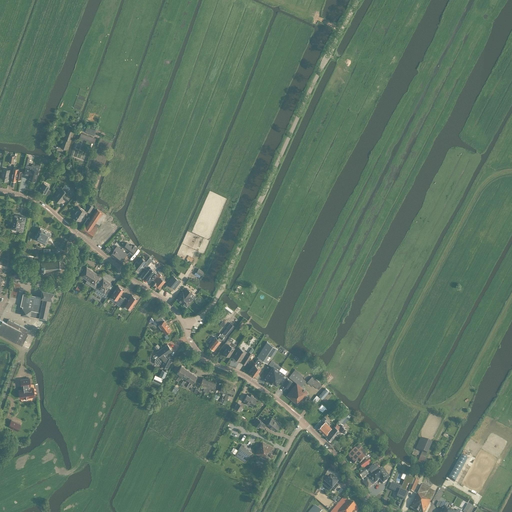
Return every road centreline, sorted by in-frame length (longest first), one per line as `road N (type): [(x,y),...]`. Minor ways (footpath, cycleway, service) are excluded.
road 1 (unclassified): [(205,313),(359,0)]
road 2 (track): [(511,171),(476,192),(390,360),(391,380),(407,401),(445,404)]
road 3 (tertiary): [(186,324),(46,206),(0,190)]
road 4 (track): [(425,467),(451,401),(511,297)]
road 5 (tertiary): [(303,422),(201,356),(186,324)]
road 6 (tertiary): [(397,511),(364,493),(303,422)]
